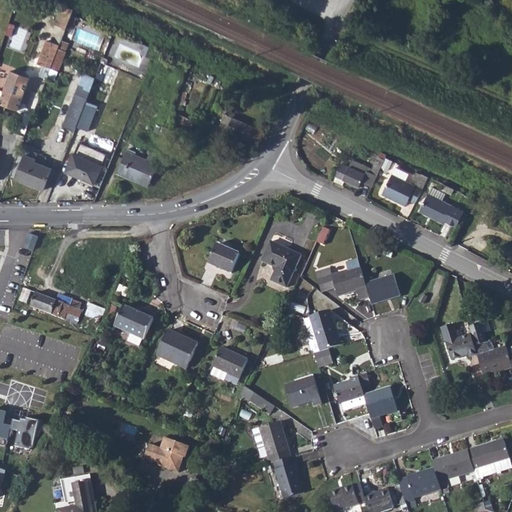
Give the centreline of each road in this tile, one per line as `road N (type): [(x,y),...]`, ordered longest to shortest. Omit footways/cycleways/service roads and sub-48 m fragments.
road 1 (residential): [(264,166),(511,291)]
road 2 (track): [(334,21),(511,104)]
road 3 (tertiary): [(341,9),(264,166)]
road 4 (tertiary): [(155,214),(18,217)]
road 5 (tertiary): [(264,166),(223,194),(155,214)]
